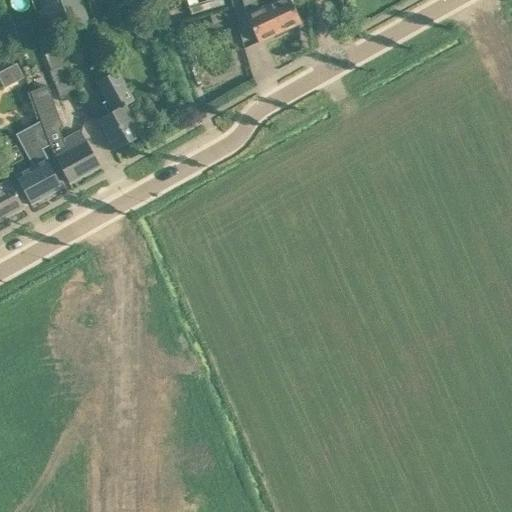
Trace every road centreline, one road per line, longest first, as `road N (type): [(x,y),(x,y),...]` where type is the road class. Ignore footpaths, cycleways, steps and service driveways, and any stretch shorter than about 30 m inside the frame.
road 1 (tertiary): [(0,276),(236,145),(262,109),(324,73)]
road 2 (tertiary): [(324,73),(458,0)]
